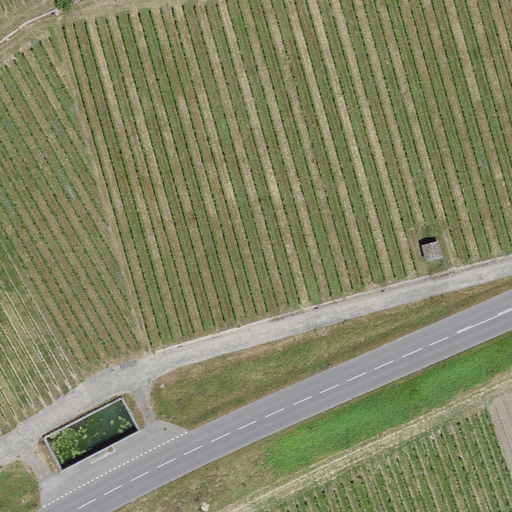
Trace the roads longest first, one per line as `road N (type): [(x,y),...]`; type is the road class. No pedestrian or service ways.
road 1 (track): [(511,265),(131,371),(0,451)]
road 2 (secondary): [(73,511),(167,461),(511,310)]
